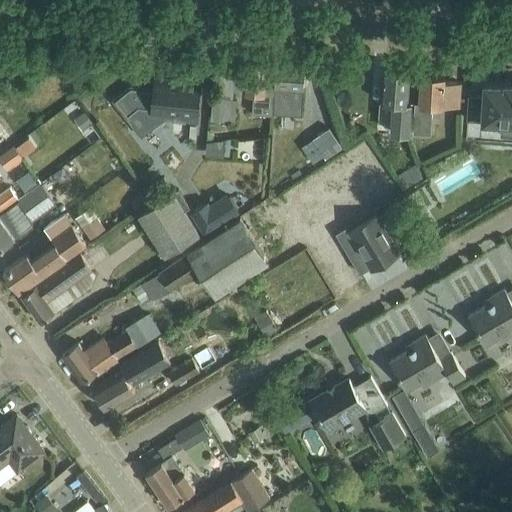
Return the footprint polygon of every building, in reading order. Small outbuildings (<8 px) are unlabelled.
[(272,113),(275,64),(265,63),(265,62),(245,61),(243,90),(253,91),(251,112),(272,113)] [(275,64),(272,113),(273,113),(301,115),(302,87),(304,65),(275,63),(275,64)] [(408,132),(410,102),(406,102),(408,73),(383,71),(382,100),(393,101),(391,131),(408,132)] [(460,81),(444,80),(444,74),(421,73),(419,103),(414,102),(412,132),(429,133),(431,103),(458,105),(460,81)] [(197,122),(201,81),(179,79),(178,81),(155,78),(155,76),(154,76),(153,82),(153,89),(141,88),(131,87),(124,93),(115,100),(142,133),(163,116),(172,117),(171,120),(197,122)] [(483,96),(469,95),(468,119),(481,119),(481,121),(502,123),(501,135),(511,135),(511,81),(504,81),(504,83),(484,82),(483,96)] [(233,121),(236,99),(212,96),(210,118),(233,121)] [(84,109),(74,116),(83,128),(93,120),(84,109)] [(0,149),(17,138),(2,117),(0,117),(0,149)] [(329,127),(314,137),(325,154),(327,156),(341,147),(329,127)] [(29,138),(18,146),(24,156),(36,147),(29,138)] [(206,142),(205,154),(223,155),(225,139),(206,142)] [(0,159),(6,167),(21,156),(13,145),(0,154),(0,159)] [(438,181),(445,193),(485,170),(478,158),(438,181)] [(399,173),(407,185),(423,174),(416,162),(399,173)] [(40,183),(17,200),(31,220),(54,204),(40,183)] [(0,207),(17,196),(10,186),(0,192),(0,207)] [(139,212),(164,253),(198,231),(173,190),(139,212)] [(237,209),(227,193),(208,206),(205,203),(193,211),(205,230),(237,209)] [(143,194),(132,201),(137,208),(147,201),(143,194)] [(12,204),(0,212),(0,246),(15,236),(14,235),(28,225),(27,224),(12,204)] [(374,216),(350,230),(359,246),(372,268),(385,260),(400,252),(399,250),(386,229),(398,221),(390,209),(378,216),(377,214),(374,216)] [(44,226),(53,239),(56,242),(33,258),(28,251),(4,268),(19,289),(87,242),(65,212),(44,226)] [(98,215),(81,226),(91,239),(107,228),(98,215)] [(239,217),(159,269),(170,286),(171,287),(199,269),(215,294),(267,260),(239,217)] [(434,223),(424,229),(431,240),(441,234),(434,223)] [(48,274),(21,293),(40,320),(55,309),(47,298),(51,295),(47,290),(55,284),(58,289),(87,268),(90,265),(80,251),(68,260),(48,274)] [(170,286),(159,269),(144,279),(155,296),(170,286)] [(493,301),(469,315),(486,344),(510,330),(511,332),(511,299),(505,288),(491,297),(493,301)] [(102,313),(105,327),(125,323),(122,309),(102,313)] [(266,310),(255,316),(260,325),(271,320),(266,310)] [(150,311),(126,325),(138,343),(161,329),(150,311)] [(117,356),(137,344),(127,328),(106,341),(108,344),(90,358),(78,341),(62,352),(82,379),(95,370),(97,372),(118,357),(117,356)] [(415,346),(390,360),(407,390),(431,375),(434,380),(447,372),(454,383),(466,376),(452,351),(441,358),(427,334),(412,342),(415,346)] [(121,369),(93,386),(105,406),(134,389),(132,385),(129,379),(167,358),(164,353),(157,341),(118,363),(121,369)] [(176,382),(199,368),(192,356),(169,370),(176,382)] [(315,408),(298,418),(302,425),(319,415),(327,429),(365,406),(370,415),(374,422),(387,446),(407,435),(394,411),(380,418),(376,411),(388,404),(371,375),(354,385),(350,378),(335,387),(327,392),(326,392),(311,401),(315,408)] [(432,396),(445,397),(446,384),(433,383),(432,396)] [(402,412),(414,405),(404,388),(392,395),(402,412)] [(0,483),(19,469),(45,449),(18,413),(0,425),(0,483)] [(200,418),(175,433),(185,449),(210,434),(200,418)] [(261,426),(250,431),(255,441),(265,436),(261,426)] [(432,437),(420,444),(427,456),(439,449),(432,437)] [(170,505),(196,487),(173,453),(147,471),(170,505)] [(181,511),(220,511),(242,499),(249,510),(270,496),(252,467),(181,511)] [(89,501),(74,511),(111,511),(108,507),(105,503),(108,501),(83,470),(80,472),(75,477),(100,507),(96,510),(89,501)] [(42,511),(52,511),(57,508),(46,495),(36,504),(42,511)]
